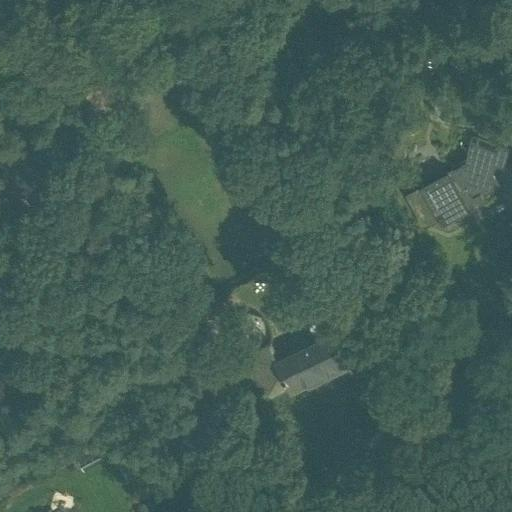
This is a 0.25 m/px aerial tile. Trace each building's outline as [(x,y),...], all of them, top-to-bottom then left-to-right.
[(36,111),(16,122),(35,160),(56,149),(36,111)] [(488,174),(493,158),(503,161),(507,147),(511,144),(511,132),(481,123),(481,122),(468,118),(463,134),(478,139),(471,163),(409,198),(425,227),(483,195),(482,191),(494,185),(488,174)] [(190,274),(177,282),(197,315),(210,307),(190,274)] [(0,289),(0,308),(12,303),(4,288),(0,289)] [(272,339),(243,353),(265,398),(289,386),(291,391),(308,382),(309,385),(350,364),(334,332),(281,358),(272,339)] [(86,454),(78,458),(84,469),(108,455),(123,481),(135,474),(114,439),(109,441),(102,429),(93,435),(99,446),(97,448),(93,441),(82,447),(86,454)] [(68,434),(48,446),(59,462),(78,450),(68,434)]
